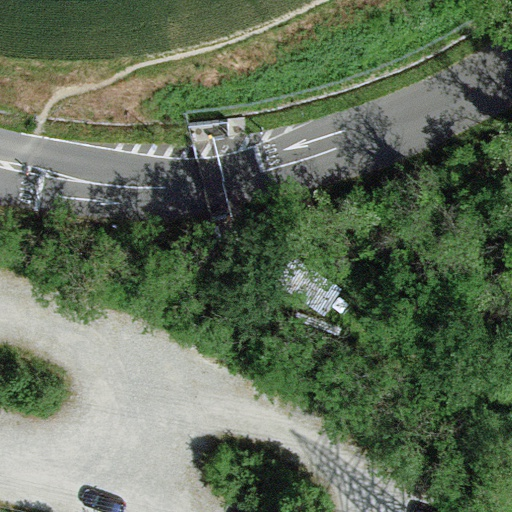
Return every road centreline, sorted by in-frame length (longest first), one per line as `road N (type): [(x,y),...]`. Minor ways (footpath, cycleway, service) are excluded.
road 1 (unclassified): [(511,70),(391,131),(202,190)]
road 2 (unclassified): [(0,164),(117,187),(202,190)]
